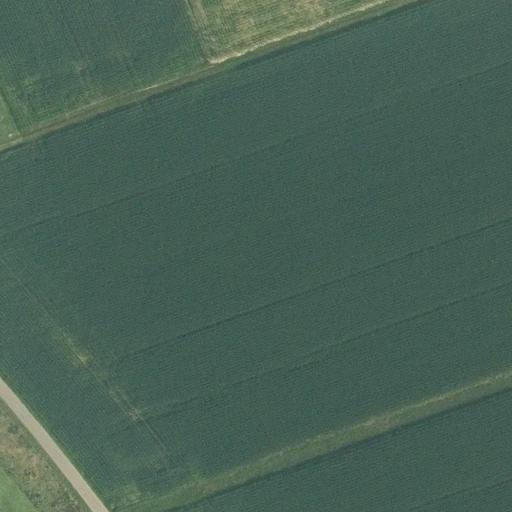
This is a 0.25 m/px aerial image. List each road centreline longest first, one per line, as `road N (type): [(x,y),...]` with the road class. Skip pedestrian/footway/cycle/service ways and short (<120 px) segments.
road 1 (track): [(421,0),(0,146)]
road 2 (track): [(0,388),(101,511)]
